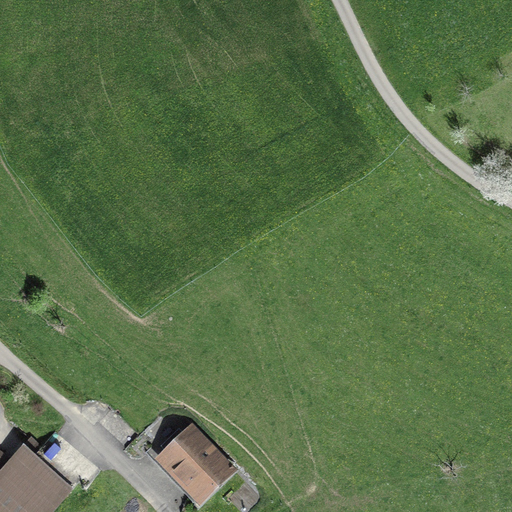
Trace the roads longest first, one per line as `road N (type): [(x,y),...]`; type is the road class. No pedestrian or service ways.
road 1 (unclassified): [(511,200),(439,151),(398,108),(340,0)]
road 2 (unclassified): [(0,347),(166,511)]
